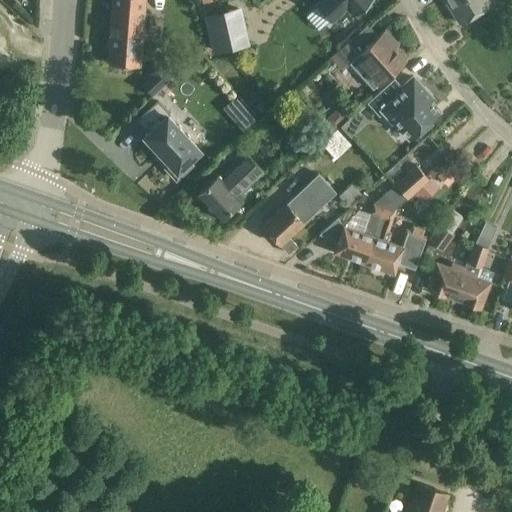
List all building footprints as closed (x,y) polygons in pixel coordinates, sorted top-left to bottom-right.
[(140,66),(145,0),(111,0),(106,63),(140,66)] [(370,0),(319,0),(315,3),(332,21),(346,8),(353,16),(370,0)] [(488,0),(444,0),(459,23),(491,4),(488,0)] [(238,9),(207,16),(213,40),(244,32),(238,9)] [(343,46),(330,57),(340,69),(348,61),(349,63),(350,62),(372,88),(376,84),(377,85),(379,83),(405,60),(394,48),(397,44),(385,30),(377,36),(371,42),(360,30),(350,39),(345,44),(343,46)] [(182,68),(172,57),(164,64),(161,62),(147,75),(150,78),(142,85),(153,96),(182,68)] [(394,78),(367,102),(379,116),(384,112),(392,121),(393,120),(409,137),(419,128),(422,125),(423,127),(433,118),(441,111),(430,99),(432,98),(425,90),(413,77),(402,87),(394,78)] [(188,162),(199,151),(166,117),(167,115),(155,103),(134,122),(146,133),(141,138),(162,159),(158,162),(176,179),(191,165),(188,162)] [(338,108),(325,120),(334,129),(346,118),(338,108)] [(255,120),(249,113),(237,124),(243,131),(255,120)] [(322,139),(330,132),(320,120),(311,127),(322,139)] [(356,131),(347,120),(340,126),(350,136),(356,131)] [(336,159),(352,144),(337,127),(321,142),(336,159)] [(237,197),(264,173),(243,152),(217,179),(215,177),(213,179),(196,194),(220,219),(240,201),(237,197)] [(394,184),(372,203),(383,206),(393,210),(406,197),(407,198),(428,179),(415,164),(394,184)] [(446,164),(436,174),(447,185),(458,174),(446,164)] [(297,246),(292,240),(288,236),(336,193),(318,174),(277,212),(262,225),(288,253),(297,246)] [(430,178),(428,179),(407,198),(410,202),(416,197),(424,203),(439,188),(430,178)] [(351,183),(338,195),(348,206),(361,194),(351,183)] [(337,217),(318,234),(337,241),(333,251),(363,262),(383,206),(372,203),(363,231),(343,225),(337,217)] [(363,262),(393,273),(397,263),(403,247),(388,241),(391,233),(388,232),(396,211),(383,206),(363,262)] [(442,251),(454,235),(451,232),(462,217),(452,210),(441,225),(439,224),(427,241),(442,251)] [(403,247),(397,263),(414,269),(426,238),(421,237),(424,229),(413,225),(411,233),(409,232),(403,247)] [(464,266),(453,298),(480,308),(491,281),(476,275),(479,267),(482,268),(489,247),(474,242),(467,261),(466,260),(464,266)] [(511,258),(510,258),(503,278),(511,280),(511,258)] [(433,270),(426,288),(453,298),(464,266),(451,261),(449,267),(436,262),(434,267),(433,270)] [(441,511),(448,494),(418,483),(407,511),(441,511)]
